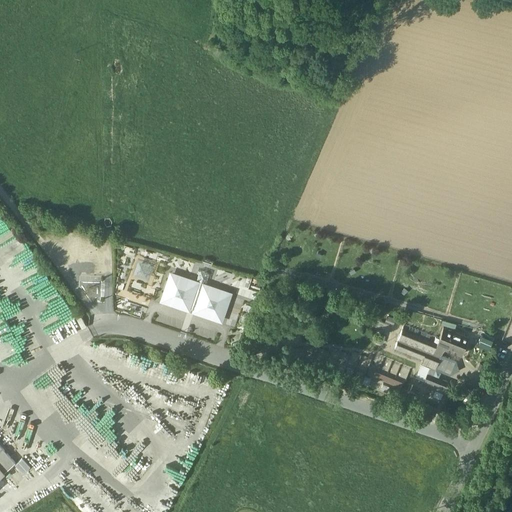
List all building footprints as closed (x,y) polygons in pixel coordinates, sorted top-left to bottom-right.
[(153,265),(138,260),(133,275),(148,280),(153,265)] [(227,295),(205,287),(204,290),(201,289),(204,281),(206,282),(209,273),(200,270),(197,279),(199,280),(197,288),(194,287),(195,284),(172,276),(165,299),(187,306),(189,302),(192,303),(191,306),(195,307),(196,304),(198,305),(197,310),(220,317),(227,295)] [(380,345),(387,347),(390,338),(393,339),(399,321),(386,317),(380,334),(384,335),(380,345)] [(469,337),(444,327),(440,338),(437,337),(436,339),(434,343),(437,345),(445,348),(462,355),(469,337)] [(436,339),(403,329),(396,348),(424,359),(422,364),(436,369),(445,348),(437,345),(434,343),(436,339)] [(490,347),(494,338),(483,333),(478,342),(490,347)] [(449,382),(428,373),(423,384),(445,393),(449,382)] [(16,462),(0,444),(0,467),(4,472),(16,462)] [(24,472),(31,466),(22,457),(15,464),(24,472)]
